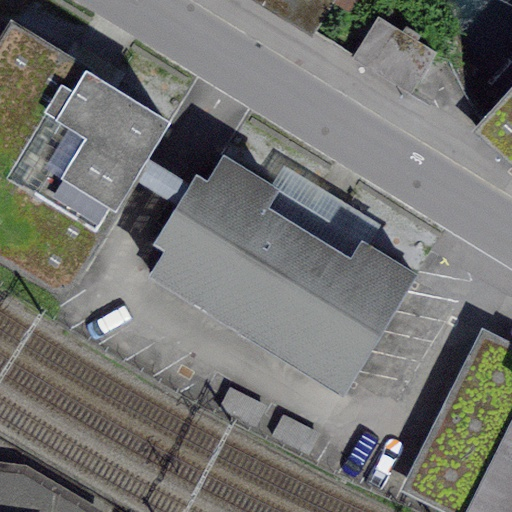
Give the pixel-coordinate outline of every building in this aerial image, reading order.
[(332,0),(262,0),(312,31),(332,0)] [(335,0),(349,8),(354,0),(335,0)] [(391,1),(355,58),(410,92),(433,53),(415,42),(419,35),(407,28),(415,15),(391,1)] [(0,250),(64,290),(167,122),(13,28),(0,49),(0,250)] [(511,160),(511,94),(479,131),(511,160)] [(343,393),(416,275),(362,241),(351,259),(267,207),(278,189),(224,156),(207,183),(197,176),(156,241),(167,248),(151,274),(343,393)] [(511,511),(511,352),(486,339),(412,486),(462,511),(511,511)] [(0,511),(50,511),(53,495),(3,489),(6,470),(0,468),(0,511)]
